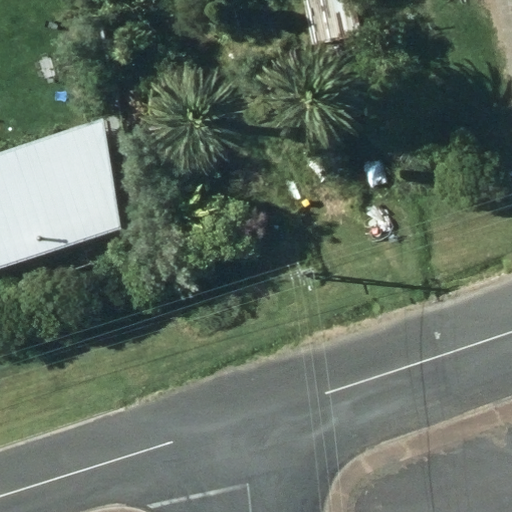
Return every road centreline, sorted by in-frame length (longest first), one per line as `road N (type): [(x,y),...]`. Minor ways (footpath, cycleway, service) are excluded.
road 1 (residential): [(511,316),(240,418)]
road 2 (residential): [(240,418),(0,494)]
